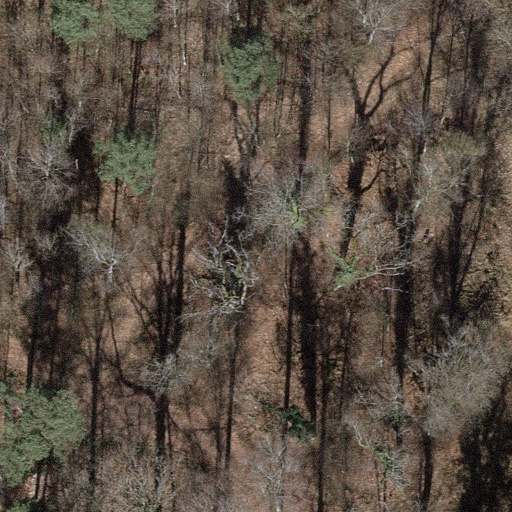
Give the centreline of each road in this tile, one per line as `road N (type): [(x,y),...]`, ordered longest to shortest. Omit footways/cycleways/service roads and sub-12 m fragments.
road 1 (track): [(0,355),(74,367),(476,7)]
road 2 (track): [(342,511),(74,367),(0,427)]
road 3 (track): [(425,511),(511,342)]
road 4 (track): [(511,173),(510,127),(474,0)]
